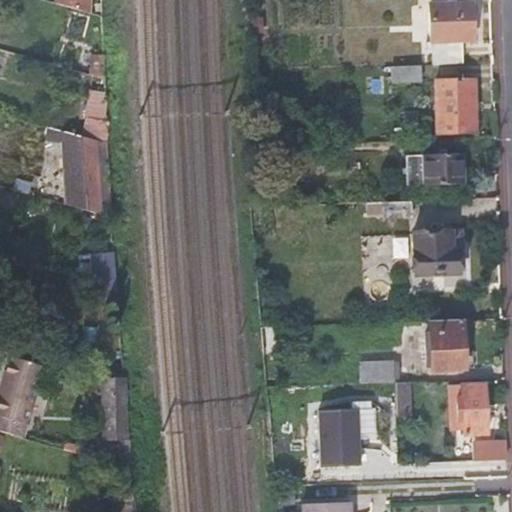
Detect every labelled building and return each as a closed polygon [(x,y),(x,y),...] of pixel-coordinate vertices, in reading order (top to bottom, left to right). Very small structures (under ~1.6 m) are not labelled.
[(52,0),(90,11),(89,0),(52,0)] [(433,65),(461,64),(462,39),(473,39),(471,3),(430,5),(431,42),(433,42),(433,65)] [(106,79),(105,61),(90,57),(92,68),(78,64),(76,70),(94,75),(106,79)] [(421,65),(391,66),(392,83),(420,82),(421,65)] [(94,75),(82,135),(108,142),(106,79),(94,75)] [(474,81),(436,82),(438,133),(476,131),(474,81)] [(262,90),(248,90),(249,107),(262,107),(262,90)] [(405,138),(417,139),(416,114),(403,115),(405,138)] [(82,135),(80,134),(80,141),(64,142),(64,164),(84,162),(87,210),(112,216),(110,171),(108,142),(82,135)] [(464,184),(462,152),(405,155),(407,185),(422,185),(422,186),(464,184)] [(400,201),(367,203),(368,213),(384,213),(383,219),(411,217),(410,200),(400,201)] [(411,234),(412,275),(459,273),(458,251),(451,251),(450,231),(411,234)] [(115,277),(114,251),(104,251),(106,288),(116,291),(115,277)] [(465,351),(463,319),(429,320),(430,332),(425,332),(426,344),(425,344),(426,368),(432,368),(432,370),(474,369),(473,351),(465,351)] [(262,326),(265,355),(279,354),(277,326),(262,326)] [(18,350),(17,356),(41,363),(42,357),(43,353),(19,346),(18,350)] [(59,362),(60,357),(43,353),(42,357),(59,362)] [(11,355),(6,371),(13,373),(17,356),(11,355)] [(42,363),(17,356),(13,373),(6,371),(0,390),(0,430),(21,436),(42,363)] [(362,383),(393,382),(393,362),(362,363),(362,383)] [(42,364),(36,383),(50,387),(56,368),(42,364)] [(123,431),(120,376),(106,378),(109,415),(99,416),(100,433),(111,432),(112,447),(127,446),(128,458),(131,458),(130,446),(128,430),(123,431)] [(393,382),(395,419),(410,418),(408,381),(393,382)] [(485,433),(484,385),(461,386),(445,387),(447,430),(463,429),(463,434),(485,433)] [(378,407),(363,406),(362,439),(377,439),(378,407)] [(323,465),(359,464),(357,409),(320,411),(323,465)] [(502,442),(471,443),(472,461),(503,460),(502,442)] [(92,448),(91,455),(131,467),(131,458),(128,458),(92,448)] [(132,472),(115,471),(111,499),(111,502),(134,502),(132,472)] [(135,511),(134,502),(111,502),(108,511),(135,511)] [(302,504),(302,511),(349,511),(349,502),(302,504)]
